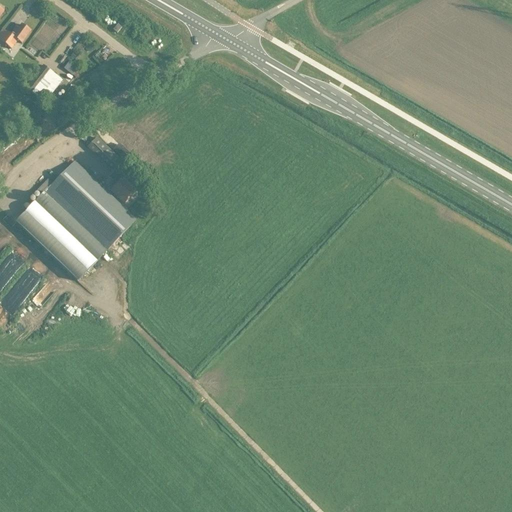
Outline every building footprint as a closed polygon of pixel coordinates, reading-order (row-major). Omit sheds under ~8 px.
[(16,26),(10,34),(2,28),(0,30),(0,40),(10,48),(16,39),(21,42),(30,29),(21,23),(18,27),(16,26)] [(31,80),(26,87),(34,92),(39,86),(51,69),(43,64),(31,80)] [(87,146),(110,168),(119,159),(95,137),(87,146)] [(77,156),(85,164),(89,160),(82,152),(77,156)] [(135,218),(73,160),(44,191),(106,249),(135,218)] [(39,178),(44,183),(49,178),(44,173),(39,178)] [(110,189),(124,202),(135,190),(121,177),(110,189)] [(21,216),(14,223),(76,281),(106,249),(44,191),(21,216)] [(29,268),(0,304),(0,306),(7,312),(37,275),(29,268)]
